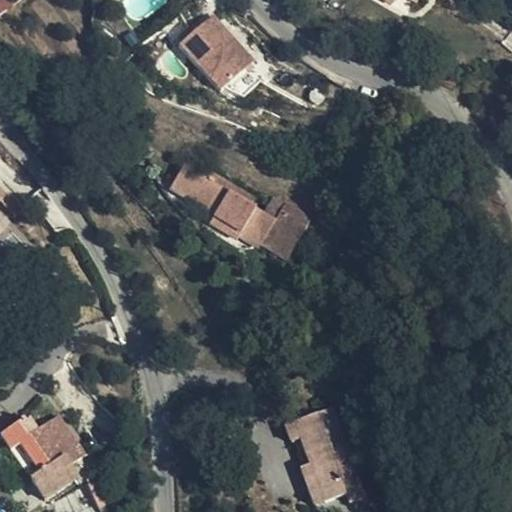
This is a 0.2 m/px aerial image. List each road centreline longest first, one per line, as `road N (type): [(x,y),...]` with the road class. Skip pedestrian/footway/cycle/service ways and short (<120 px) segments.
road 1 (residential): [(0,130),(86,227),(123,297),(154,380),(163,442),(160,511)]
road 2 (residential): [(511,196),(461,113),(410,84),(340,71),(249,0)]
